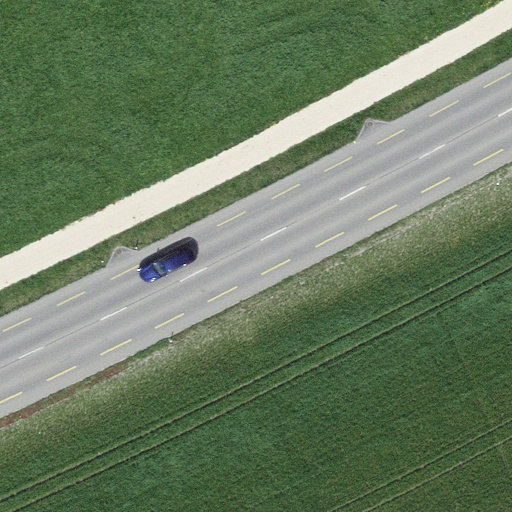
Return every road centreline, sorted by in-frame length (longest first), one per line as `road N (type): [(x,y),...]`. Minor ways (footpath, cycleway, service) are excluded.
road 1 (track): [(0,269),(215,166),(511,2)]
road 2 (primary): [(511,106),(185,278),(0,363)]
